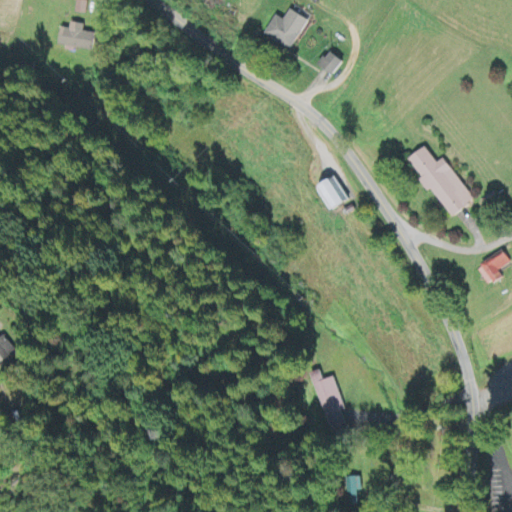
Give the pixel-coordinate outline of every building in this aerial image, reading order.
[(87,16),(87,2),(77,2),(76,16),(87,16)] [(287,22),(277,17),(268,38),(296,51),(310,20),(291,12),(287,22)] [(71,31),(63,29),(60,46),(92,53),(96,35),(84,33),(85,26),(72,24),(71,31)] [(322,69),(337,77),(346,63),(331,54),(322,69)] [(476,202),(444,160),(438,165),(426,149),(409,162),(453,220),(476,202)] [(334,215),(352,204),(338,180),(320,190),(334,215)] [(511,265),(511,263),(506,254),(480,269),(491,289),(506,280),(501,272),(511,265)] [(0,347),(0,368),(2,371),(24,358),(13,340),(0,347)] [(323,382),(321,372),(312,375),(323,418),(345,412),(336,379),(323,382)]
